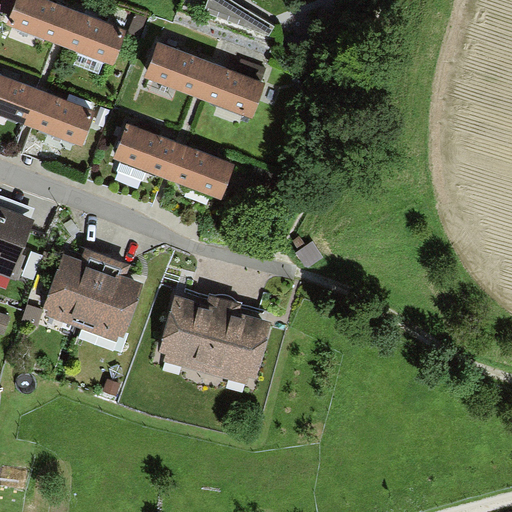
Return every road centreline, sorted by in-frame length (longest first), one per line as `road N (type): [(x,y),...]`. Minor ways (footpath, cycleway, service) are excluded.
road 1 (residential): [(295,271),(233,259),(0,169)]
road 2 (track): [(511,373),(466,361),(372,302),(295,271)]
